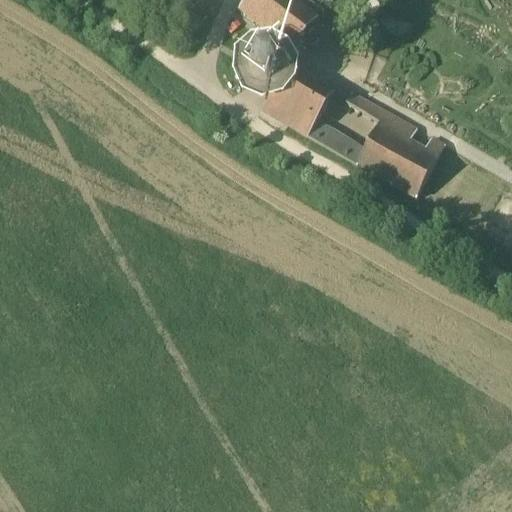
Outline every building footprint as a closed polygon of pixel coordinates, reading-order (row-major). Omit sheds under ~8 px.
[(317,21),(301,10),(288,0),(247,0),(239,11),(275,40),(291,51),(290,52),(293,54),(317,21)] [(272,98),(276,96),(279,93),(281,89),(283,85),(284,80),(283,76),(282,72),(280,68),(277,64),(274,61),(270,59),(266,58),(261,58),(257,59),(252,60),(249,63),(246,66),(243,69),(242,73),(241,77),(241,81),(242,86),(243,90),(245,93),(248,96),(252,98),(256,100),(260,101),(264,101),(268,100),(272,98)] [(331,101),(282,72),(283,76),(284,80),(283,85),(281,89),(279,93),(276,96),(272,98),(268,100),(261,112),(307,141),(317,124),(331,101)] [(365,152),(356,169),(355,170),(416,204),(446,148),(432,140),(426,153),(410,145),(417,133),(352,96),(346,108),(379,128),(365,152)] [(365,152),(317,124),(307,141),(356,169),(365,152)]
